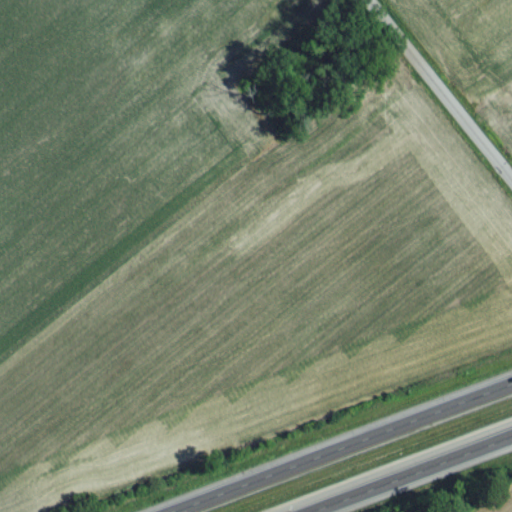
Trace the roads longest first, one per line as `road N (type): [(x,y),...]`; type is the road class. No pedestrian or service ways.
road 1 (trunk): [(511,378),(145,511)]
road 2 (residential): [(511,184),(364,0)]
road 3 (trunk): [(299,511),(511,436)]
